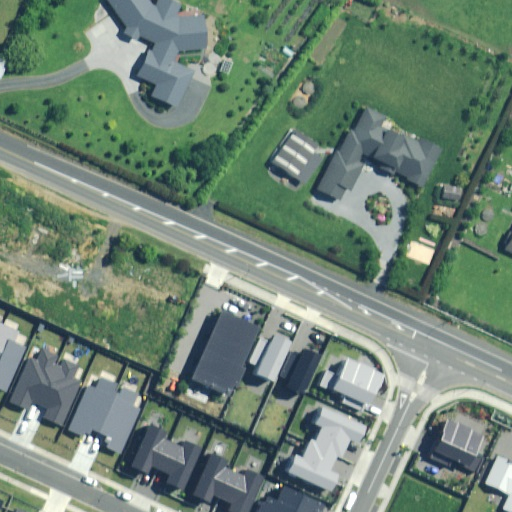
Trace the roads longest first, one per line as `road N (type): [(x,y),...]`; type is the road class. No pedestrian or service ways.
road 1 (tertiary): [(435,348),(0,146)]
road 2 (residential): [(360,511),(435,348)]
road 3 (residential): [(127,511),(0,452)]
